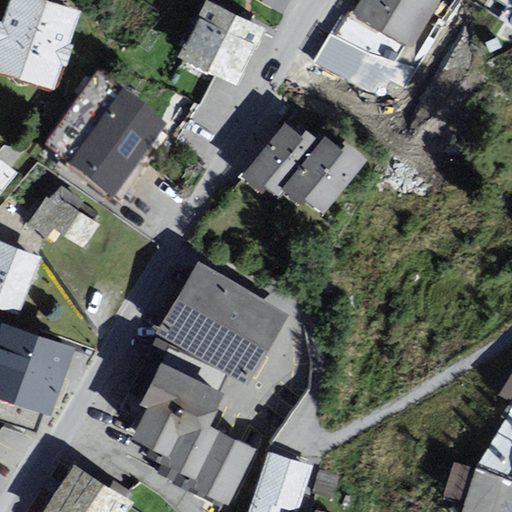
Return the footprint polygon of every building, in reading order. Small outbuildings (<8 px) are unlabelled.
[(79,12),(43,0),(9,0),(0,28),(0,63),(56,82),(79,12)] [(291,0),(259,0),(285,13),(291,0)] [(434,0),(359,0),(352,14),(408,46),(434,0)] [(258,31),(202,5),(177,56),(233,83),(258,31)] [(119,107),(67,176),(109,207),(160,138),(119,107)] [(296,142),(280,129),(237,179),(257,195),(263,189),(272,196),(276,191),(296,207),(302,200),(319,214),(362,163),(342,146),(336,153),(319,139),(314,145),(302,135),(296,142)] [(56,192),(41,217),(80,240),(95,216),(56,192)] [(37,259),(0,243),(0,305),(15,312),(37,259)] [(290,313),(199,261),(176,300),(157,332),(248,385),(268,351),(290,313)] [(66,349),(0,324),(0,421),(35,434),(66,349)] [(217,395),(154,364),(135,401),(143,404),(126,437),(144,446),(137,460),(222,502),(247,451),(201,428),(217,395)] [(281,511),(296,466),(264,456),(246,511),(281,511)] [(113,511),(120,502),(67,468),(39,511),(113,511)]
